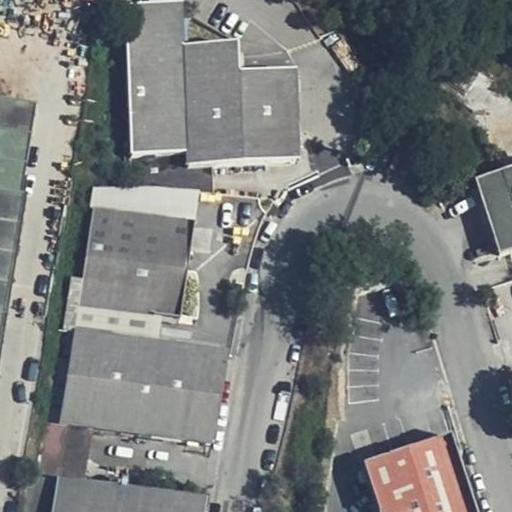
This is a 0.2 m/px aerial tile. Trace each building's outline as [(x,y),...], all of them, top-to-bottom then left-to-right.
[(186,47),(184,4),(127,6),(134,186),(216,194),(215,169),(300,165),(296,74),(241,76),(241,70),(241,53),(241,45),(186,47)] [(263,69),(261,52),(241,53),(241,70),(263,69)] [(484,137),(496,134),(501,152),(511,149),(511,101),(478,110),(484,137)] [(0,337),(38,109),(0,103),(0,337)] [(511,177),(510,178),(481,187),(503,259),(511,256),(511,177)] [(66,328),(115,336),(117,318),(87,313),(87,307),(131,314),(158,317),(182,321),(196,225),(97,211),(98,200),(86,198),(66,328)] [(363,305),(402,294),(398,277),(359,288),(363,305)] [(158,317),(131,314),(127,338),(154,342),(158,317)] [(77,333),(114,339),(115,336),(66,328),(66,331),(77,333)] [(231,357),(114,339),(77,333),(62,423),(51,422),(43,477),(61,480),(85,483),(93,428),(217,447),(231,357)] [(477,511),(454,439),(368,467),(381,511),(477,511)] [(61,480),(43,477),(31,475),(25,511),(207,511),(209,502),(85,483),(61,480)]
